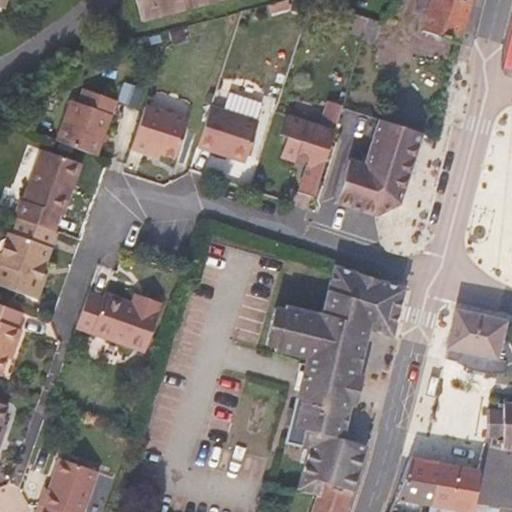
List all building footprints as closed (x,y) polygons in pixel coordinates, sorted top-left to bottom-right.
[(10,0),(0,0),(0,15),(6,17),(10,0)] [(458,45),(472,0),(434,0),(423,31),(458,45)] [(100,154),(120,100),(86,87),(81,100),(73,96),(57,138),(100,154)] [(179,158),(191,120),(148,105),(134,150),(149,154),(151,149),(164,153),(179,158)] [(251,154),(263,121),(215,105),(201,146),(232,156),(235,149),(251,154)] [(316,197),(339,130),(293,115),(285,134),(293,137),(294,139),(287,156),(312,167),(302,192),(316,197)] [(403,202),(426,132),(382,118),(371,151),(368,151),(365,160),(354,157),(340,200),(379,215),(403,202)] [(68,214),(87,162),(48,148),(28,199),(24,198),(18,215),(59,229),(65,213),(68,214)] [(161,159),(164,153),(151,149),(149,154),(161,159)] [(249,161),(251,154),(235,149),(232,156),(249,161)] [(46,272),(62,230),(59,229),(18,215),(13,229),(7,227),(5,232),(1,233),(0,235),(0,262),(1,263),(0,265),(0,282),(39,298),(48,275),(46,272)] [(402,283),(397,281),(337,263),(324,303),(320,301),(319,304),(287,294),(284,298),(276,297),(266,333),(275,335),(274,339),(308,348),(294,397),(289,396),(284,414),(289,417),(284,432),(310,441),(298,485),(319,488),(325,488),(330,477),(352,482),(364,437),(339,430),(350,396),(357,397),(365,368),(359,366),(362,351),(371,321),(390,326),(396,306),(402,283)] [(148,349),(166,299),(148,292),(144,301),(136,299),(110,289),(109,294),(92,288),(88,300),(79,325),(148,349)] [(144,301),(148,292),(140,290),(136,299),(144,301)] [(20,347),(27,329),(22,326),(28,310),(0,300),(0,372),(5,374),(16,345),(20,347)] [(511,363),(511,347),(505,327),(507,318),(458,307),(449,346),(450,349),(448,359),(458,361),(461,363),(470,371),(485,375),(490,376),(494,374),(505,371),(504,367),(511,363)] [(511,393),(490,394),(490,432),(490,434),(503,434),(502,443),(511,443),(511,393)] [(0,451),(11,424),(7,421),(13,402),(0,397),(0,451)] [(85,511),(102,469),(64,455),(52,486),(48,485),(38,511),(85,511)] [(425,509),(436,468),(417,465),(402,504),(398,511),(425,511),(426,509),(425,509)] [(436,510),(446,469),(436,468),(425,509),(426,509),(429,509),(436,510)] [(475,511),(477,507),(482,475),(446,469),(436,510),(444,511),(475,511)] [(344,511),(348,502),(351,490),(352,482),(330,477),(325,488),(319,488),(310,511),(344,511)] [(272,511),(275,501),(264,497),(261,509),(272,511)]
